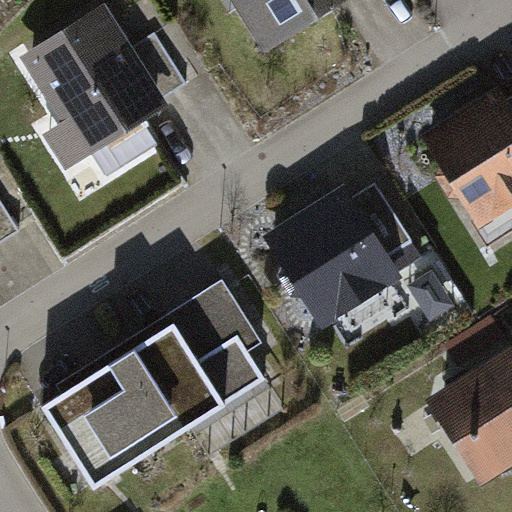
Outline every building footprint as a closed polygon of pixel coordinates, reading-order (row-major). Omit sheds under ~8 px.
[(339,0),(225,0),(260,57),(344,5),(340,0),(339,0)] [(137,56),(107,6),(22,58),(59,120),(42,130),(69,173),(171,111),(167,104),(137,56)] [(161,41),(137,56),(167,104),(192,89),(161,41)] [(496,94),(417,144),(474,234),(511,210),(511,118),(504,107),(496,94)] [(377,186),(352,201),(388,261),(413,246),(377,186)] [(347,191),(265,241),(319,331),(401,281),(388,261),(352,201),(347,191)] [(0,193),(0,254),(27,238),(0,193)] [(261,349),(225,288),(32,402),(86,493),(265,387),(243,360),(261,349)] [(511,461),(511,346),(422,404),(474,486),(511,461)]
